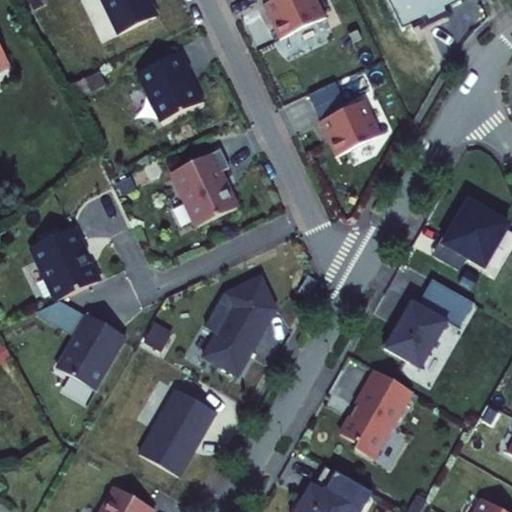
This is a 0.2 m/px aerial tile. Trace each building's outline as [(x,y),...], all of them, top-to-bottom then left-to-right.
[(113,0),(127,28),(164,10),(158,0),(113,0)] [(270,0),(286,30),(325,10),(320,0),(270,0)] [(454,0),(402,0),(411,18),(420,14),(422,19),(431,15),(429,10),(435,7),(437,12),(456,3),(454,0)] [(0,76),(18,67),(0,34),(0,76)] [(174,126),(213,106),(200,79),(196,78),(191,68),(195,66),(196,64),(186,44),(143,65),(174,126)] [(338,76),(316,87),(346,146),(386,125),(368,90),(349,100),(338,76)] [(207,222),(247,201),(229,166),(237,161),(228,143),(180,168),(207,222)] [(511,211),(477,192),(445,249),(469,262),(477,248),(493,257),(511,223),(511,211)] [(74,299),(107,282),(94,255),(96,254),(82,227),(40,249),(67,302),(74,299)] [(480,291),(442,270),(427,296),(422,292),(408,317),(406,316),(393,339),(431,360),(457,313),(466,318),(480,291)] [(221,330),(210,354),(248,371),(278,299),(258,276),(223,294),(210,326),(221,330)] [(318,282),(307,276),(298,292),(309,298),(318,282)] [(83,304),(74,299),(67,302),(50,312),(71,324),(83,304)] [(98,313),(83,304),(71,324),(86,333),(98,313)] [(86,333),(68,365),(106,387),(137,333),(118,322),(119,319),(100,308),(98,313),(86,333)] [(162,356),(173,334),(153,323),(141,346),(162,356)] [(384,361),(374,379),(382,383),(392,365),(384,361)] [(423,382),(392,365),(382,383),(374,379),(365,395),(367,396),(350,425),(369,435),(366,440),(384,450),(423,382)] [(225,407),(183,388),(153,457),(195,475),(211,441),(209,438),(216,422),(218,423),(225,407)] [(382,483),(335,456),(322,479),(324,480),(318,490),(315,488),(312,486),(299,508),(306,511),(352,511),(356,506),(366,511),(382,483)] [(321,478),(315,488),(318,490),(324,480),(322,479),(321,478)] [(162,511),(166,504),(125,483),(110,511),(111,511),(162,511)] [(511,511),(511,499),(493,489),(480,511),(511,511)]
